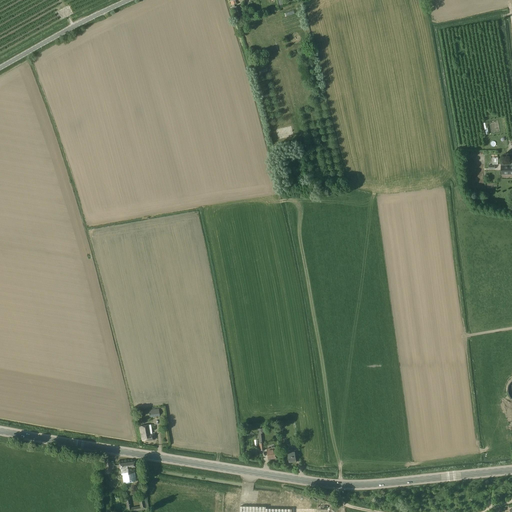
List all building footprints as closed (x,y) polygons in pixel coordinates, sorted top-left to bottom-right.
[(500,174),(511,174),(511,165),(511,162),(501,162),(500,174)] [(148,409),(150,417),(159,416),(159,409),(156,409),(155,408),(148,409)] [(139,426),(141,441),(155,439),(154,434),(152,435),(151,425),(139,426)] [(271,448),(267,449),(268,459),(276,458),(275,454),(278,453),(277,447),(274,448),(274,447),(271,447),(271,448)] [(288,450),(289,463),(296,462),(295,449),(288,450)] [(113,469),(119,469),(119,465),(113,465),(113,462),(103,461),(103,473),(113,474),(113,469)] [(122,475),(123,483),(136,481),(134,467),(135,467),(134,461),(119,464),(119,465),(119,469),(120,469),(121,475),(122,475)] [(125,499),(127,511),(131,511),(149,509),(146,495),(138,497),(139,506),(131,507),(130,498),(125,499)]
